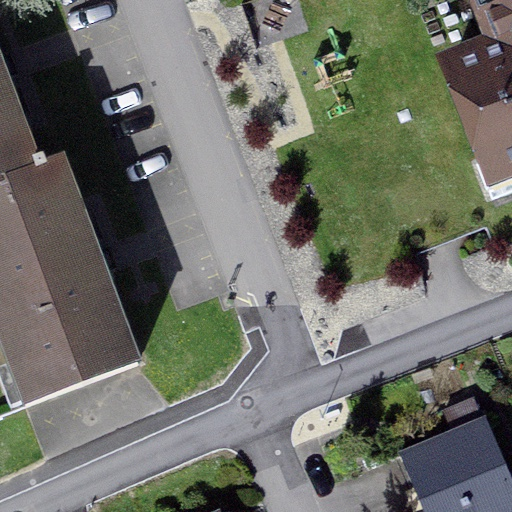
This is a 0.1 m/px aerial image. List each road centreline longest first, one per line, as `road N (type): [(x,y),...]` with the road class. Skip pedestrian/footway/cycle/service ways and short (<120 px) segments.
road 1 (residential): [(296,396),(144,0)]
road 2 (residential): [(36,511),(296,396)]
road 3 (residential): [(296,396),(511,311)]
